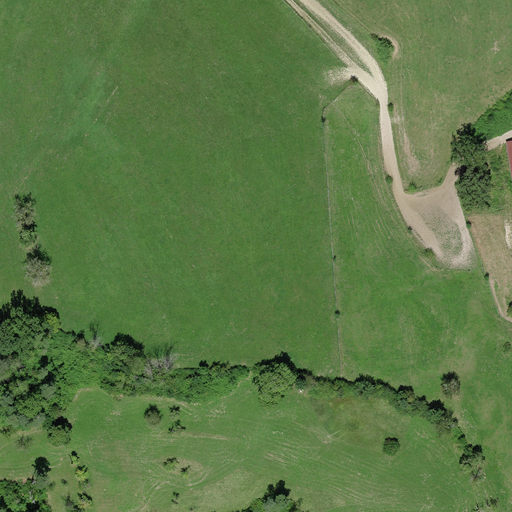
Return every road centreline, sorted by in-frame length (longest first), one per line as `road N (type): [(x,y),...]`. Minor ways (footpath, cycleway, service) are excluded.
road 1 (track): [(303,0),(375,76),(391,180),(438,256),(448,262),(468,249),(446,185),(449,171),(466,151),(511,132)]
road 2 (track): [(372,421),(294,421),(223,439),(90,442),(0,461)]
